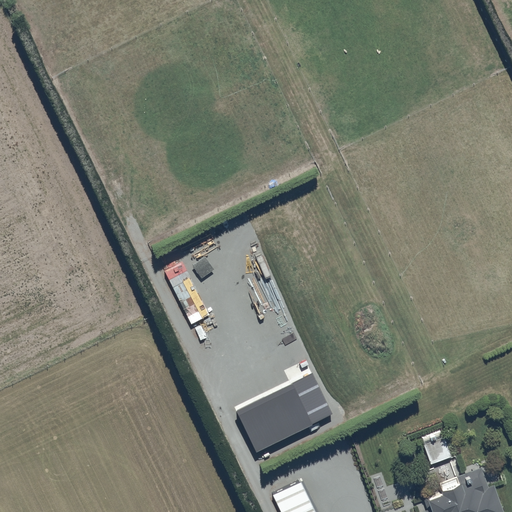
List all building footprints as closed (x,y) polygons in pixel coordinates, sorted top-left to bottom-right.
[(189,275),(173,283),(192,320),(208,312),(189,275)] [(257,405),(236,415),(254,452),(275,443),(257,405)] [(449,455),(443,436),(423,442),(429,461),(449,455)] [(445,489),(424,498),(425,502),(420,504),(422,508),(418,510),(418,511),(505,511),(493,483),(489,485),(480,464),(456,474),(458,477),(443,483),(445,489)] [(282,511),(317,511),(302,478),(273,492),(282,511)]
